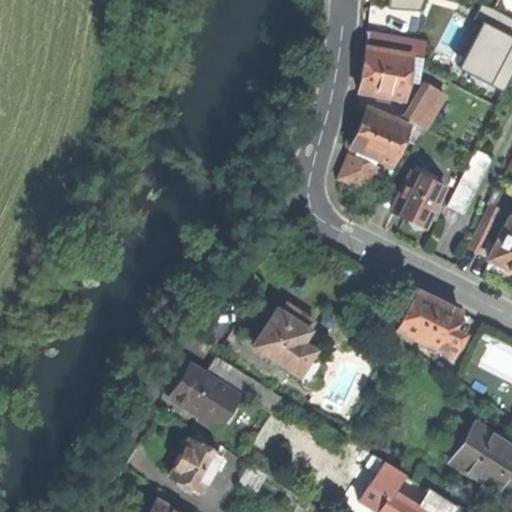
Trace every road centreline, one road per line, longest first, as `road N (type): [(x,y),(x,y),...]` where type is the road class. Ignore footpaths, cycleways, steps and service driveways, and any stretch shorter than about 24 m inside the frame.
road 1 (residential): [(82,511),(208,307),(271,220),(305,202)]
road 2 (residential): [(511,312),(305,202)]
road 3 (residential): [(305,202),(339,80),(346,0)]
